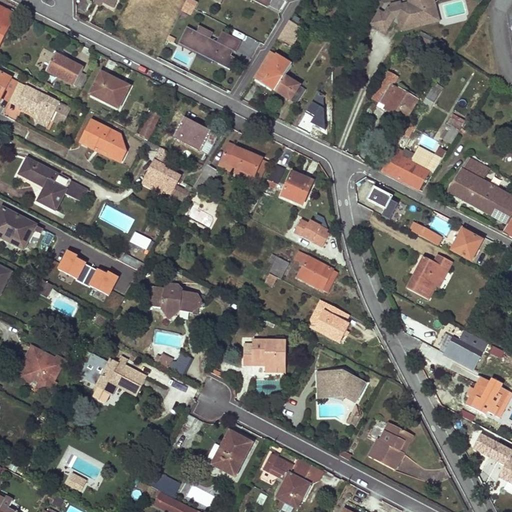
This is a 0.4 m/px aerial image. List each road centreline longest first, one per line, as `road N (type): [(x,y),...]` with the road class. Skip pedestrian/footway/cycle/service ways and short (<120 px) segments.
road 1 (residential): [(339,159),(360,273),(481,511)]
road 2 (residential): [(339,159),(24,0)]
road 3 (residential): [(425,511),(215,401)]
road 4 (residential): [(511,242),(339,159)]
